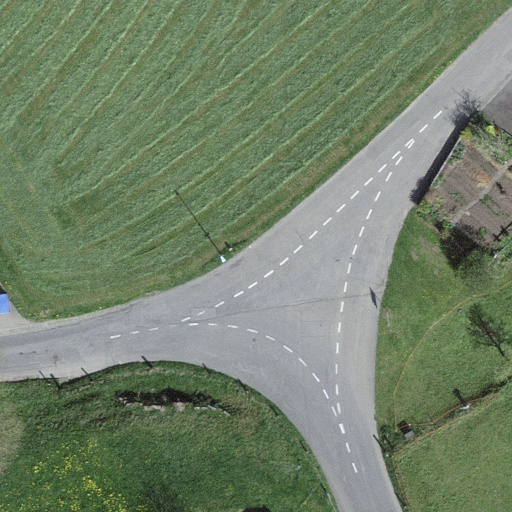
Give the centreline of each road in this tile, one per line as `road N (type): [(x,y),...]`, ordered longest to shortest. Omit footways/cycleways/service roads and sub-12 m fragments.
road 1 (unclassified): [(292,311),(433,119),(511,42)]
road 2 (unclassified): [(0,355),(292,311)]
road 3 (unclassified): [(292,311),(374,511)]
